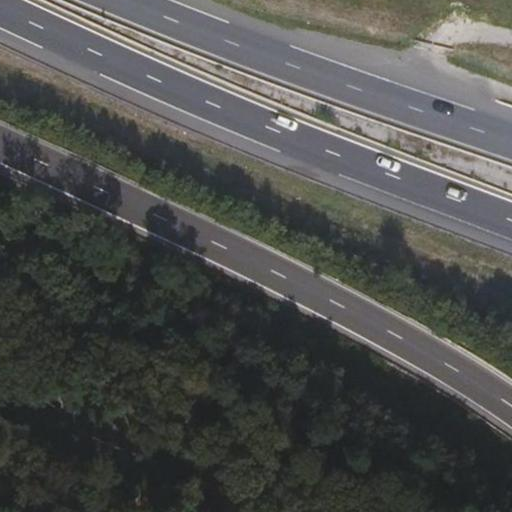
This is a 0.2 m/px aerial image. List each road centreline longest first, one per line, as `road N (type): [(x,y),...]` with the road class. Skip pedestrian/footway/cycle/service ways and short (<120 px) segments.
road 1 (trunk): [(0,147),(342,306),(511,406)]
road 2 (motorway): [(0,12),(290,146),(511,230)]
road 3 (motorway): [(511,152),(114,0)]
